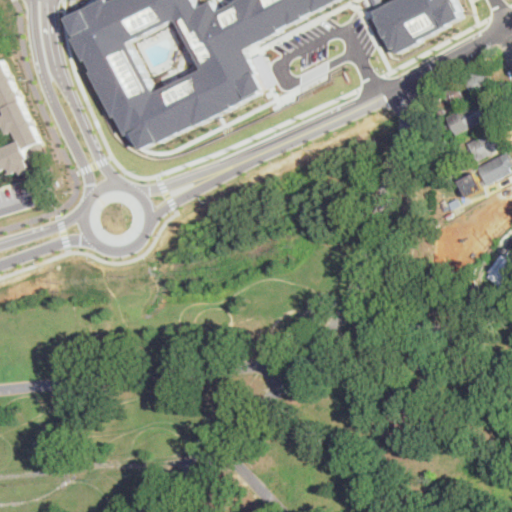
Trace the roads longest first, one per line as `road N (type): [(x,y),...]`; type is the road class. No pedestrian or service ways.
road 1 (residential): [(348,312),(458,335),(511,373),(281,509),(223,448)]
road 2 (residential): [(416,79),(348,312),(166,511)]
road 3 (residential): [(308,359),(0,388)]
road 4 (residential): [(213,175),(416,79)]
road 5 (secondary): [(101,156),(59,58),(52,0)]
